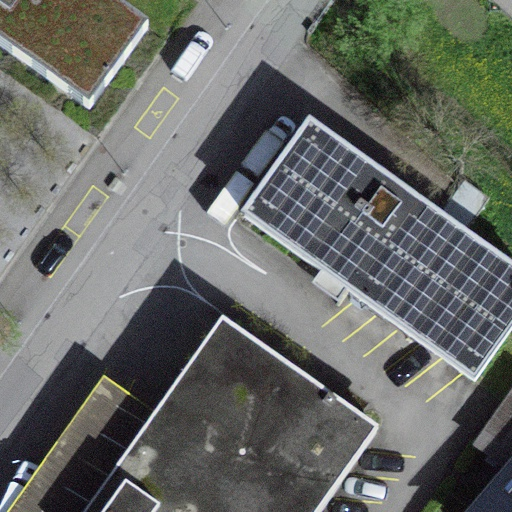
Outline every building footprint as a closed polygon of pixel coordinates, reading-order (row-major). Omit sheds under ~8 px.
[(0,0),(0,45),(89,108),(147,27),(109,0),(0,0)] [(244,218),(474,381),(511,328),(511,289),(301,139),(244,218)] [(319,511),(376,432),(221,323),(87,511),(319,511)] [(511,397),(481,443),(507,461),(511,454),(511,397)] [(511,511),(511,486),(489,511),(511,511)]
